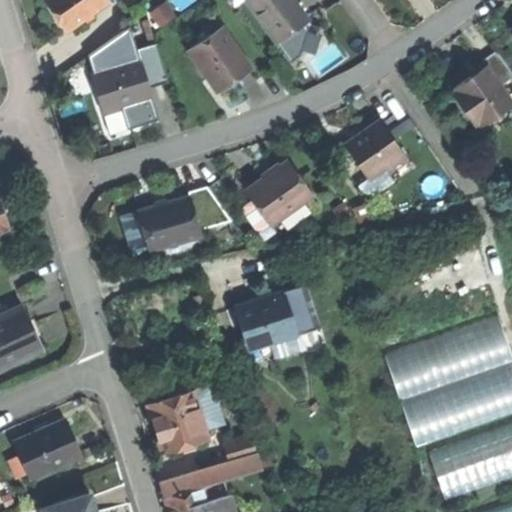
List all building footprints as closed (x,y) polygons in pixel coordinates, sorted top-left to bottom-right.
[(54,0),(63,12),(74,28),(110,2),(108,0),(54,0)] [(246,0),(276,41),(289,32),(307,19),(292,0),(246,0)] [(187,50),(217,92),(232,81),(250,68),(221,26),(187,50)] [(91,77),(103,113),(127,105),(129,114),(143,110),(154,106),(148,86),(143,69),(146,68),(144,61),(160,56),(156,44),(136,50),(140,61),(91,77)] [(168,80),(160,56),(144,61),(146,68),(143,69),(148,86),(168,80)] [(467,78),(454,88),(457,93),(478,122),(481,126),(511,103),(511,102),(486,65),(467,78)] [(473,125),(478,122),(457,93),(452,96),(473,125)] [(361,135),(343,148),(368,181),(386,167),(391,174),(408,161),(379,122),(361,135)] [(254,198),(271,223),(274,221),(307,198),(311,195),(287,161),(264,178),(247,190),(254,198)] [(395,180),(391,174),(386,167),(368,181),(357,189),(373,197),(395,180)] [(138,212),(150,251),(201,236),(200,231),(231,221),(207,187),(188,193),(190,197),(160,205),(138,212)] [(262,230),(271,223),(254,198),(244,206),(243,211),(256,229),(262,230)] [(314,208),(307,198),(274,221),(282,231),(314,208)] [(0,231),(9,229),(0,204),(0,231)] [(150,251),(138,212),(120,217),(132,257),(150,251)] [(283,291),(236,306),(243,329),(249,348),(296,333),(283,291)] [(0,317),(0,369),(44,349),(35,329),(24,306),(0,317)] [(388,348),(418,442),(511,412),(511,332),(505,311),(388,348)] [(301,332),(296,333),(249,348),(254,364),(306,348),(301,332)] [(158,375),(165,399),(196,390),(205,387),(198,363),(158,375)] [(205,387),(196,390),(201,407),(210,405),(214,417),(205,420),(208,428),(227,422),(216,384),(205,387)] [(164,452),(211,438),(208,428),(205,420),(214,417),(210,405),(201,407),(196,390),(165,399),(150,403),(158,428),(164,452)] [(15,444),(31,478),(82,455),(74,438),(66,421),(15,444)] [(447,495),(511,474),(511,421),(432,447),(447,495)] [(259,454),(207,470),(212,483),(226,479),(263,468),(259,454)] [(163,483),(167,497),(212,483),(207,470),(163,483)] [(226,479),(212,483),(215,499),(232,494),(226,479)] [(171,511),(217,511),(215,499),(212,483),(167,497),(171,511)] [(97,511),(92,494),(43,509),(43,511),(97,511)] [(237,511),(232,494),(215,499),(217,511),(237,511)] [(511,511),(511,498),(477,509),(478,511),(511,511)]
